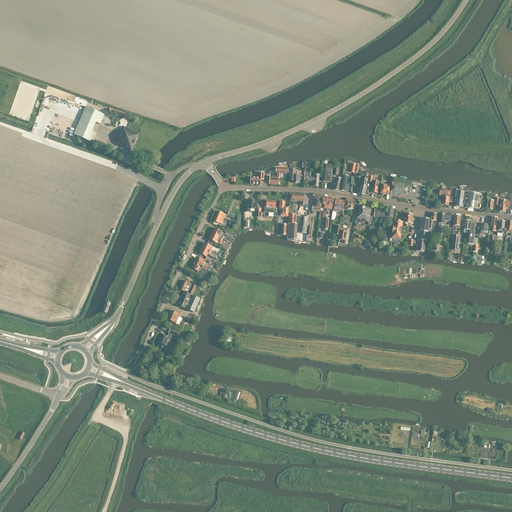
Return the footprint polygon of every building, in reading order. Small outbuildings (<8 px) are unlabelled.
[(73,134),(91,142),(91,141),(88,140),(95,122),(99,123),(103,114),(85,106),(73,134)] [(115,143),(131,150),(138,134),(137,134),(137,133),(122,126),(116,138),(117,139),(115,143)] [(322,181),(331,182),(333,165),(324,164),(322,181)] [(248,178),(248,183),(250,183),(250,184),(260,184),(260,179),(263,179),(264,172),(266,172),(267,170),(262,169),(262,172),(258,172),(258,171),(251,172),(250,178),(248,178)] [(289,175),(289,180),(292,181),(292,182),(299,182),(299,180),(301,180),(301,179),(302,176),(302,175),(295,174),(295,169),(294,169),(290,169),(289,175)] [(310,176),(310,172),(304,171),(304,181),(313,181),(313,186),(318,186),(318,181),(322,181),(322,173),(321,173),(321,171),(319,171),(319,172),(319,175),(314,174),(314,176),(310,176)] [(361,181),(360,185),(366,186),(369,172),(366,171),(364,178),(361,178),(360,177),(359,181),(361,181)] [(339,190),(344,191),(347,177),(349,177),(350,173),(343,172),(342,174),(341,178),(339,190)] [(270,176),(269,183),(278,184),(278,178),(278,176),(280,176),(280,173),(276,173),(276,176),(270,176)] [(333,189),(339,190),(341,178),(335,177),(333,189)] [(386,184),(386,183),(383,182),(383,184),(382,184),(380,193),(381,193),(382,195),(384,194),(389,194),(389,192),(390,189),(392,189),(393,181),(393,180),(393,179),(393,177),(391,177),(390,180),(390,185),(386,184)] [(391,193),(406,195),(407,190),(410,190),(410,184),(398,182),(398,180),(393,179),(393,180),(393,181),(392,189),(390,189),(389,192),(391,193)] [(358,193),(365,195),(366,186),(360,185),(358,193)] [(443,196),(441,204),(448,205),(448,202),(449,202),(449,197),(450,191),(440,189),(439,195),(443,195),(443,196)] [(449,202),(454,202),(454,206),(463,207),(465,192),(455,191),(450,190),(449,197),(449,202)] [(481,194),(468,192),(465,192),(463,207),(479,209),(481,194)] [(300,204),(302,204),(303,194),(291,194),(290,200),(300,201),(300,204)] [(343,207),(344,200),(335,198),(334,205),(333,209),(342,211),(343,207)] [(344,207),(353,208),(355,199),(346,198),(344,207)] [(500,211),(502,211),(503,211),(505,211),(506,208),(507,207),(510,207),(510,203),(510,200),(500,199),(499,211),(500,211)] [(245,205),(245,211),(250,212),(250,209),(254,209),(256,209),(256,203),(254,203),(255,200),(249,200),(248,206),(245,205)] [(264,206),(264,212),(268,212),(273,213),(273,216),(277,216),(278,206),(275,206),(275,201),(272,201),(266,200),(266,206),(264,206)] [(280,209),(280,216),(288,217),(288,206),(284,206),(284,201),(279,201),(279,209),(280,209)] [(357,218),(364,221),(365,220),(367,221),(368,224),(371,224),(372,216),(369,216),(369,213),(368,213),(369,209),(366,209),(365,208),(365,207),(360,205),(358,213),(359,213),(357,218)] [(386,216),(385,219),(387,219),(388,216),(392,217),(394,209),(387,208),(386,213),(385,212),(385,216),(386,216)] [(287,239),(295,239),(297,214),(296,214),(297,209),(289,209),(289,213),(289,223),(288,223),(287,239)] [(378,222),(382,223),(383,218),(384,210),(375,209),(374,216),(379,217),(378,222)] [(222,213),(223,213),(217,211),(213,220),(218,222),(223,224),(224,221),(224,222),(226,219),(225,218),(226,215),(222,213)] [(406,226),(411,226),(411,223),(413,223),(413,219),(412,218),(413,214),(405,213),(405,217),(403,217),(403,221),(404,221),(404,223),(406,224),(406,226)] [(428,234),(431,234),(432,228),(433,220),(436,221),(437,213),(431,213),(430,217),(430,216),(428,234)] [(439,224),(441,225),(441,223),(444,223),(445,221),(449,222),(450,215),(439,214),(438,222),(440,223),(439,224)] [(299,232),(306,233),(307,225),(308,217),(301,216),(299,232)] [(418,230),(421,231),(420,239),(427,240),(428,231),(429,219),(421,218),(421,219),(419,219),(418,230)] [(399,221),(397,220),(397,221),(394,220),(392,233),(391,233),(391,238),(400,239),(401,234),(400,234),(402,222),(399,221)] [(467,230),(466,244),(473,245),(475,221),(470,221),(464,220),(463,229),(467,230)] [(502,233),(506,234),(506,232),(507,227),(504,226),(504,221),(498,220),(497,230),(497,232),(502,233)] [(489,227),(487,226),(488,224),(480,223),(480,227),(478,227),(477,234),(483,234),(484,231),(488,232),(489,227)] [(224,233),(221,231),(215,228),(212,233),(221,238),(224,233)] [(209,239),(216,242),(217,240),(220,241),(221,238),(212,233),(209,239)] [(459,243),(460,235),(452,234),(450,250),(458,251),(459,246),(461,246),(461,243),(459,243)] [(416,250),(424,251),(425,240),(418,240),(417,242),(416,250)] [(212,250),(210,249),(211,246),(204,242),(202,248),(211,252),(211,253),(215,255),(217,252),(212,250)] [(199,253),(206,256),(207,254),(210,255),(211,253),(211,252),(202,248),(199,253)] [(194,263),(205,269),(206,267),(203,265),(204,264),(202,263),(203,261),(202,261),(204,259),(199,257),(198,259),(196,258),(194,263)] [(197,272),(205,276),(208,270),(205,269),(194,263),(191,268),(198,271),(197,272)] [(180,296),(178,295),(179,292),(175,290),(170,302),(186,308),(186,309),(194,312),(200,298),(192,295),(196,285),(183,280),(179,289),(182,291),(180,296)] [(167,319),(175,323),(179,313),(170,310),(169,314),(167,319)] [(177,336),(179,331),(170,328),(168,332),(169,333),(167,336),(162,334),(157,345),(166,349),(166,348),(169,349),(171,343),(169,343),(171,337),(172,334),(177,336)] [(155,353),(151,352),(150,360),(158,362),(159,357),(155,357),(155,353)] [(16,437),(21,440),(25,433),(21,432),(20,434),(18,433),(16,437)]
